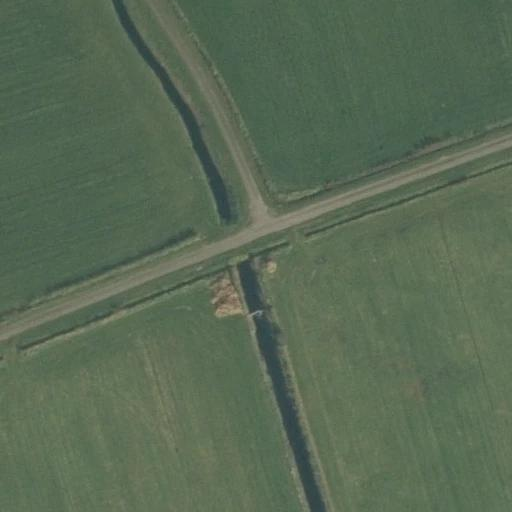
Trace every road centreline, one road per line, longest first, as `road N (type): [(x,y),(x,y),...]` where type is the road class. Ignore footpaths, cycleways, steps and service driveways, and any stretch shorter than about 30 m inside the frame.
road 1 (unclassified): [(0,337),(266,228)]
road 2 (unclassified): [(266,228),(511,144)]
road 3 (unclassified): [(266,228),(218,110),(152,0)]
